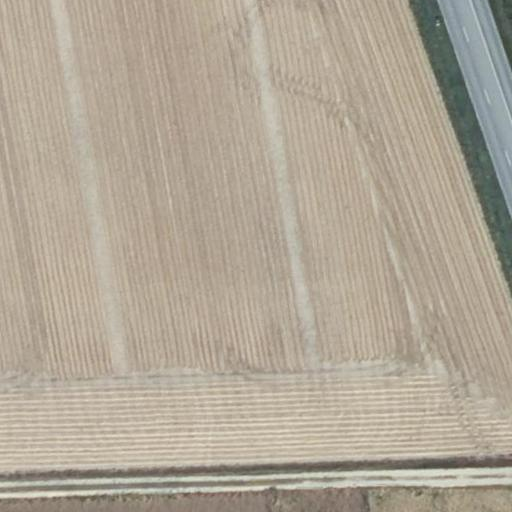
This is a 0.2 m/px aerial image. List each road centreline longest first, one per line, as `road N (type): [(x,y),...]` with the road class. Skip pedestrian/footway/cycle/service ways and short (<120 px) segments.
road 1 (track): [(511,469),(0,488)]
road 2 (primary): [(511,161),(457,0)]
